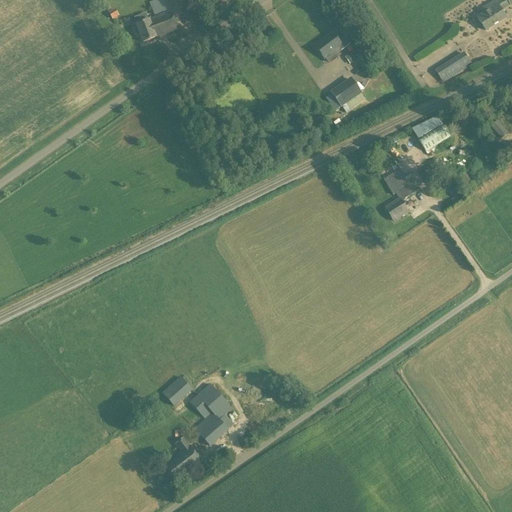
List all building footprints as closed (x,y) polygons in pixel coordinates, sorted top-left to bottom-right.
[(154,16),(167,11),(162,0),(157,0),(149,3),(154,16)] [(503,0),(498,0),(481,11),(484,15),(478,19),(486,31),(506,19),(500,11),(508,6),(503,0)] [(108,13),(112,20),(119,16),(114,9),(108,13)] [(170,13),(136,26),(142,43),(155,39),(155,38),(177,30),(170,13)] [(340,30),(333,35),(332,34),(315,47),(323,59),(324,58),(327,63),(331,64),(337,59),(337,56),(337,55),(340,52),(340,51),(350,45),(340,30)] [(354,50),(345,57),(349,64),(359,57),(354,50)] [(471,66),(463,53),(434,71),(443,84),(471,66)] [(351,78),(330,93),(341,109),(342,108),(346,114),(365,100),(361,95),(362,94),(351,78)] [(414,138),(440,126),(436,117),(410,128),(414,138)] [(497,120),(490,126),(500,138),(507,132),(497,120)] [(443,125),(418,140),(425,152),(450,137),(443,125)] [(407,213),(401,203),(404,200),(413,194),(399,171),(383,180),(393,196),(395,194),(399,200),(386,209),(394,221),(407,213)] [(174,407),(192,391),(180,377),(162,394),(174,407)] [(205,421),(194,430),(210,448),(234,425),(226,416),(232,410),(209,385),(189,403),(205,421)] [(175,445),(181,453),(176,456),(177,458),(166,466),(177,481),(188,473),(189,474),(202,464),(183,438),(175,445)]
